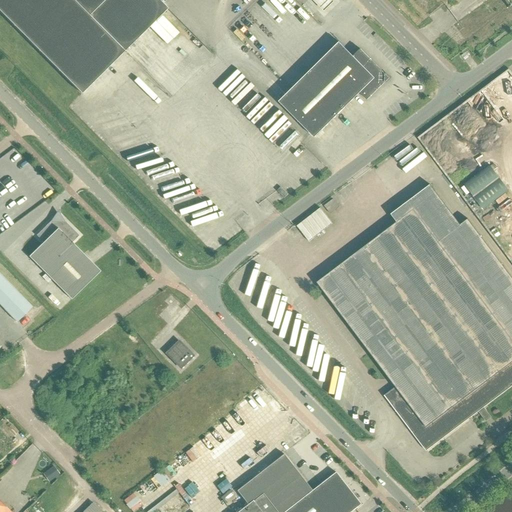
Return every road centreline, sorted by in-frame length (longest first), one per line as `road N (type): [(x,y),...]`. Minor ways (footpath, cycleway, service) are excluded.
road 1 (unclassified): [(200,289),(451,88)]
road 2 (tertiary): [(413,511),(200,289)]
road 3 (unclassified): [(4,402),(179,268)]
road 4 (tertiary): [(179,268),(32,122)]
road 5 (unclassified): [(92,491),(4,402)]
road 6 (unclassified): [(451,88),(366,0)]
